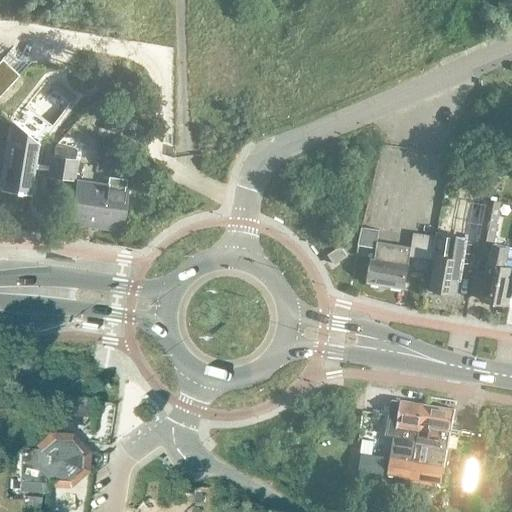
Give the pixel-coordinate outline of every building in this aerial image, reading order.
[(0,59),(0,95),(19,75),(1,59),(0,59)] [(11,123),(0,187),(0,190),(0,191),(29,196),(29,195),(30,195),(38,143),(52,126),(25,104),(11,122),(11,123)] [(53,146),(52,155),(48,177),(71,181),(76,149),(53,146)] [(121,229),(128,191),(124,190),(126,182),(109,179),(107,189),(99,188),(99,187),(79,184),(76,200),(73,199),(70,221),(121,229)] [(436,233),(432,254),(435,254),(436,254),(445,256),(461,259),(462,258),(476,261),(487,199),(470,195),(464,237),(436,233)] [(489,200),(485,221),(480,247),(492,249),(489,264),(487,263),(485,272),(487,272),(482,299),(508,304),(511,283),(511,247),(493,244),(497,223),(496,223),(500,202),(489,200)] [(361,227),(357,244),(375,248),(374,258),(371,258),(367,282),(403,288),(405,280),(421,282),(429,234),(413,231),(379,225),(378,229),(361,227)] [(461,259),(445,256),(436,254),(430,291),(456,295),(462,258),(461,259)] [(468,293),(478,295),(482,276),(473,273),(468,293)] [(391,400),(385,435),(393,436),(387,474),(410,478),(413,460),(415,445),(422,404),(421,403),(400,400),(400,401),(391,400)] [(413,460),(410,478),(440,482),(445,448),(447,449),(454,409),(422,404),(415,445),(417,445),(417,444),(427,446),(425,462),(413,460)] [(20,448),(19,482),(28,483),(28,490),(47,491),(47,488),(49,488),(70,489),(89,472),(90,451),(74,434),(51,433),(35,446),(38,450),(20,448)] [(361,455),(358,472),(383,475),(385,458),(361,455)] [(461,458),(456,483),(470,485),(475,461),(461,458)] [(25,509),(40,510),(40,497),(26,497),(25,509)]
